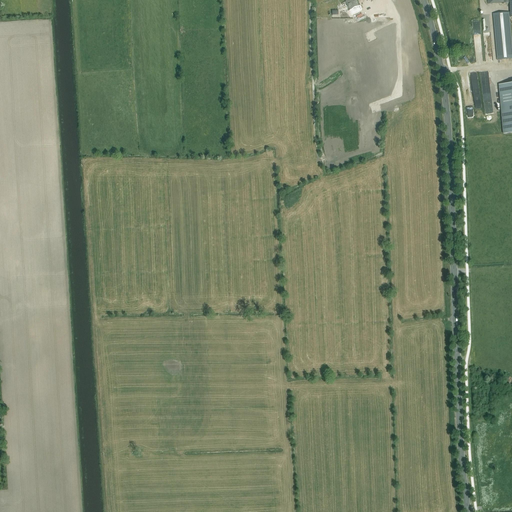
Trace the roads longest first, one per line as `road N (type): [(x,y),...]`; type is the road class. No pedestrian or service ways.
road 1 (primary): [(468,511),(447,122),(423,0)]
road 2 (track): [(310,0),(318,160)]
